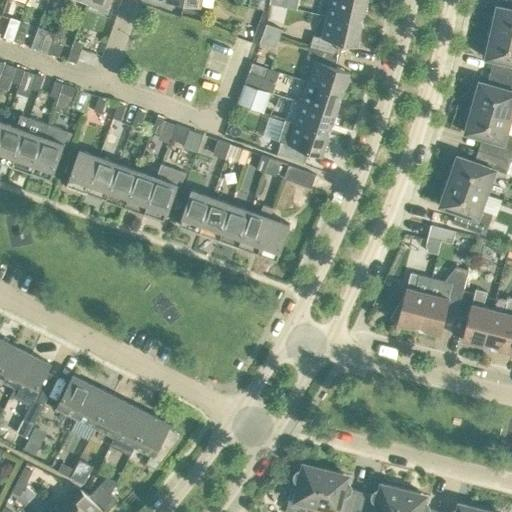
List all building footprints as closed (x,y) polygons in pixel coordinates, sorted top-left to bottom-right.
[(202,0),(166,0),(183,3),(182,11),(200,14),(202,0)] [(252,0),(251,7),(264,9),(265,0),(252,0)] [(357,0),(329,0),(326,15),(362,23),(366,2),(357,0)] [(490,15),(487,30),(511,36),(511,8),(497,5),(494,16),(490,15)] [(313,35),(310,46),(340,54),(343,42),(357,45),(362,23),(326,15),(322,37),(313,35)] [(4,37),(13,40),(18,25),(9,22),(4,37)] [(266,23),(263,32),(279,38),(282,29),(266,23)] [(18,25),(13,40),(22,43),(27,29),(18,25)] [(507,63),(505,75),(511,76),(511,36),(487,30),(483,46),(487,47),(485,58),(507,63)] [(31,46),(40,50),(45,35),(36,32),(31,46)] [(279,38),(263,32),(260,41),(275,47),(279,38)] [(49,53),(58,56),(63,42),(54,38),(49,53)] [(67,59),(76,63),(82,48),(72,45),(67,59)] [(315,60),(308,81),(343,93),(343,92),(350,71),(336,67),(340,54),(310,46),(307,58),(315,60)] [(249,72),(264,77),(268,68),(252,62),(249,72)] [(11,81),(19,84),(25,69),(17,67),(11,81)] [(31,88),(39,91),(44,76),(36,74),(31,88)] [(472,90),(467,105),(511,118),(511,113),(511,76),(505,75),(501,87),(479,81),(476,91),(472,90)] [(60,91),(63,84),(63,83),(55,80),(50,95),(58,98),(60,91)] [(308,81),(302,102),(336,113),(339,103),(343,93),(308,81)] [(77,89),(63,84),(60,91),(74,96),(77,89)] [(238,103),(261,111),(264,102),(241,94),(238,103)] [(94,110),(102,113),(107,99),(99,96),(94,110)] [(302,102),(295,122),(329,134),(333,124),(332,123),(336,113),(302,102)] [(113,117),(121,120),(126,106),(118,103),(113,117)] [(486,138),(483,150),(511,159),(511,157),(511,135),(506,134),(511,118),(467,105),(463,120),(467,121),(464,132),(486,138)] [(132,124),(140,127),(145,113),(137,110),(132,124)] [(0,137),(0,159),(12,164),(29,117),(21,114),(16,126),(6,122),(0,137)] [(12,164),(31,171),(49,123),(29,116),(29,117),(12,164)] [(151,131),(159,134),(164,119),(156,117),(151,131)] [(322,155),(329,134),(295,122),(285,119),(278,141),(281,142),(277,153),(305,162),(309,150),(322,155)] [(49,123),(31,171),(51,178),(64,144),(67,145),(70,136),(65,133),(66,130),(49,123)] [(171,138),(179,141),(184,126),(176,123),(171,138)] [(218,155),(226,158),(231,143),(223,140),(218,155)] [(237,162),(245,164),(250,150),(242,147),(237,162)] [(66,184),(86,191),(99,156),(79,148),(66,184)] [(449,163),(444,178),(487,193),(495,169),(507,173),(511,159),(483,150),(478,162),(457,155),(453,165),(449,163)] [(269,157),(261,154),(256,168),(264,171),(269,157)] [(86,191),(106,198),(118,162),(99,156),(86,191)] [(269,157),(264,171),(276,175),(281,161),(269,157)] [(106,198),(125,205),(137,169),(118,162),(106,198)] [(157,176),(144,212),(164,219),(176,184),(180,186),(185,171),(161,163),(156,176),(157,176)] [(284,178),(311,188),(316,174),(289,164),(284,178)] [(125,205),(144,212),(157,176),(156,176),(137,169),(125,205)] [(481,210),(486,194),(487,193),(444,178),(439,193),(443,195),(439,205),(461,213),(457,224),(485,234),(492,214),(481,210)] [(179,224),(199,231),(212,196),(192,189),(179,224)] [(199,231),(219,238),(231,203),(212,196),(199,231)] [(219,238),(238,245),(250,210),(231,203),(219,238)] [(238,245),(257,252),(270,217),(250,210),(238,245)] [(270,217),(257,252),(277,259),(290,224),(270,217)] [(431,224),(427,237),(440,240),(452,243),(455,230),(431,224)] [(440,240),(427,237),(425,244),(428,251),(437,253),(440,240)] [(460,301),(468,269),(455,266),(444,280),(431,277),(428,292),(418,328),(427,330),(440,334),(449,298),(460,301)] [(410,326),(418,328),(428,292),(418,290),(422,275),(410,272),(406,287),(404,293),(403,293),(389,317),(397,322),(397,323),(410,326)] [(481,344),(483,345),(493,309),(483,306),(487,291),(475,288),(472,303),(471,303),(462,339),(482,344),(481,344)] [(499,349),(504,350),(511,320),(511,298),(507,297),(504,311),(493,309),(483,345),(499,349)] [(0,366),(12,343),(0,337),(0,366)] [(0,366),(0,379),(14,387),(31,353),(12,343),(0,366)] [(40,385),(47,371),(51,363),(31,353),(14,387),(10,395),(29,405),(23,419),(34,424),(41,410),(51,390),(40,385)] [(56,407),(76,417),(93,384),(73,374),(56,407)] [(76,417),(95,427),(112,393),(93,384),(76,417)] [(95,427),(114,436),(114,437),(131,403),(112,393),(95,427)] [(130,455),(134,447),(134,446),(151,413),(131,403),(114,437),(114,436),(109,445),(130,455)] [(134,446),(134,447),(150,455),(146,463),(156,468),(181,435),(169,426),(171,423),(151,413),(134,446)] [(40,443),(29,438),(23,449),(35,454),(40,443)] [(57,470),(70,477),(74,469),(62,462),(57,470)] [(304,503),(316,506),(326,469),(303,463),(301,470),(299,470),(297,471),(296,472),(295,473),(295,474),(289,499),(285,511),(287,511),(296,511),(303,508),(304,503)] [(24,466),(18,479),(26,483),(32,471),(24,466)] [(74,469),(70,477),(82,483),(86,475),(74,469)] [(316,506),(339,511),(356,511),(361,491),(350,488),(350,487),(350,486),(350,485),(349,484),(348,483),(348,482),(347,482),(349,474),(326,469),(316,506)] [(107,476),(101,483),(110,492),(111,492),(116,481),(107,476)] [(26,483),(18,479),(11,491),(20,495),(26,483)] [(110,492),(101,483),(90,494),(107,511),(118,499),(111,492),(110,492)] [(397,511),(404,488),(381,483),(379,490),(378,490),(377,490),(375,491),(374,492),(373,493),(373,494),(361,491),(356,511),(397,511)] [(79,487),(55,511),(101,511),(103,511),(79,487)] [(438,511),(439,511),(428,508),(428,507),(428,506),(427,505),(427,504),(426,503),(425,502),(424,502),(426,494),(404,488),(397,511),(438,511)] [(480,511),(481,508),(459,502),(457,510),(455,510),(454,510),(453,511),(452,511),(451,511),(444,511),(439,511),(438,511),(480,511)]
